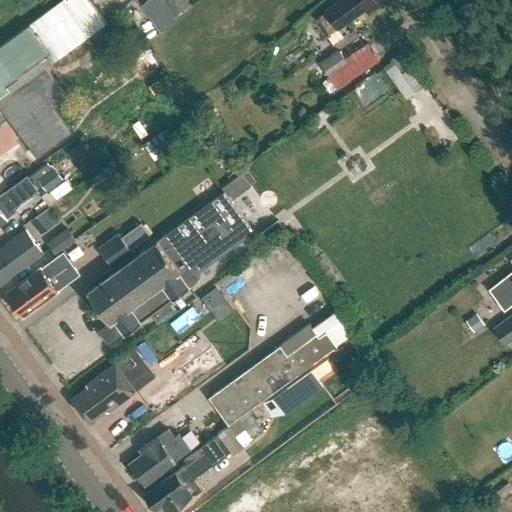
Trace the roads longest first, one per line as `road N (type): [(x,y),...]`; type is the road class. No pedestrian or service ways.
road 1 (secondary): [(109,511),(0,362)]
road 2 (unclassified): [(511,142),(408,0)]
